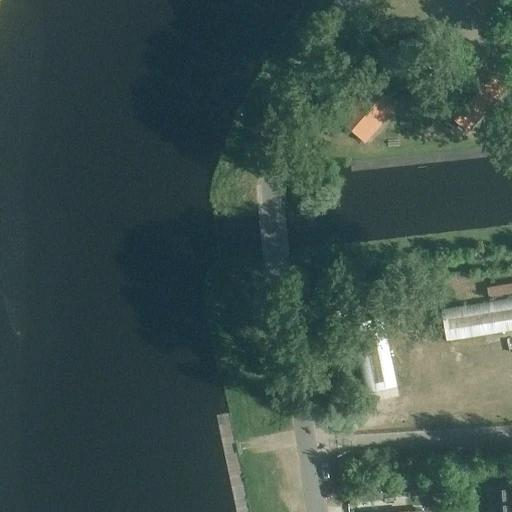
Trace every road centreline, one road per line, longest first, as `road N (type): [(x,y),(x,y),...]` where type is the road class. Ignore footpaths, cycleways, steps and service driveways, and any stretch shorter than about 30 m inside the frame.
road 1 (unclassified): [(315,511),(267,166),(290,84),(347,0)]
road 2 (unknown): [(299,413),(511,405)]
